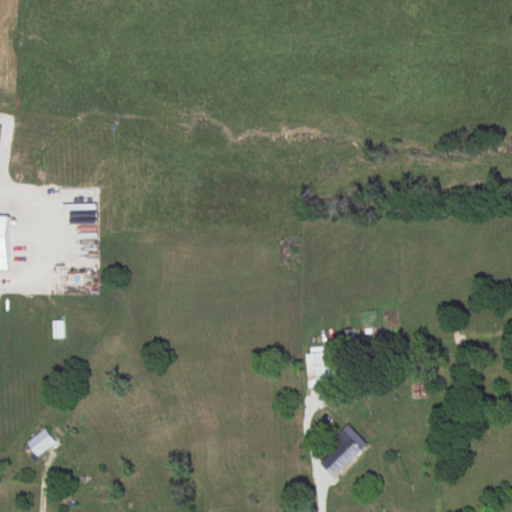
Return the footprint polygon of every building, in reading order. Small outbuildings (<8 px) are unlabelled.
[(0,272),(11,273),(12,218),(0,217),(0,272)] [(63,325),(54,325),(54,341),(63,341),(63,325)] [(310,390),(340,389),(339,355),(308,356),(310,390)] [(339,462),(329,472),(337,480),(366,453),(359,446),(363,443),(351,429),(336,441),(342,448),(334,456),(339,462)] [(36,458),(57,446),(48,431),(28,443),(36,458)]
